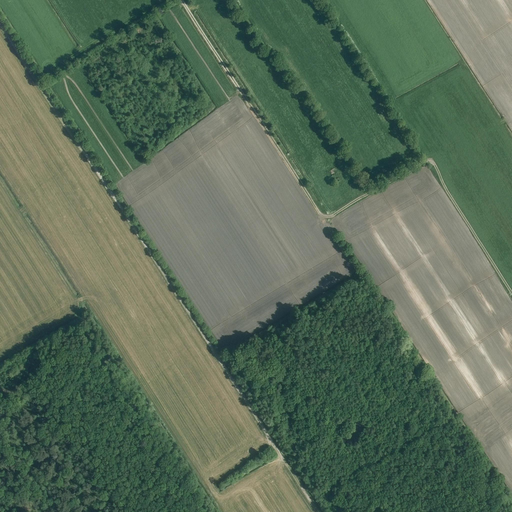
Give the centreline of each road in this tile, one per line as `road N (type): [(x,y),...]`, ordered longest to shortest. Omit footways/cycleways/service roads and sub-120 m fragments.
road 1 (track): [(0,24),(314,511)]
road 2 (track): [(182,0),(319,213),(330,216),(428,162),(511,293)]
